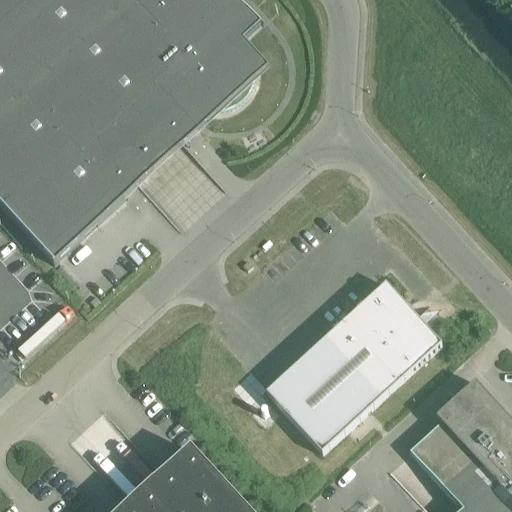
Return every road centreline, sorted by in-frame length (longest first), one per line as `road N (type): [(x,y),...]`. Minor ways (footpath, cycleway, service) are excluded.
road 1 (unclassified): [(340,130),(0,442)]
road 2 (unknown): [(190,267),(243,329),(287,327),(326,302),(357,267),(395,191)]
road 3 (unclassified): [(511,320),(340,130)]
road 4 (unknown): [(367,464),(468,367)]
road 5 (unclassified): [(340,130),(342,0)]
